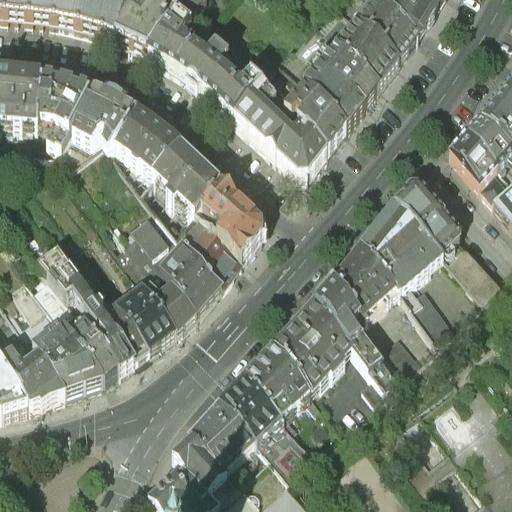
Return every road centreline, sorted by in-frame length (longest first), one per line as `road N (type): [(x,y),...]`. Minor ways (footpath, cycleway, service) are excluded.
road 1 (residential): [(309,256),(151,114),(51,73),(0,69)]
road 2 (tertiary): [(0,457),(86,436),(180,391)]
road 3 (tertiary): [(180,391),(309,256)]
road 4 (tertiary): [(398,152),(504,0)]
road 5 (residential): [(511,270),(398,152)]
road 6 (tertiary): [(180,391),(113,511)]
road 7 (tertiary): [(309,256),(398,152)]
